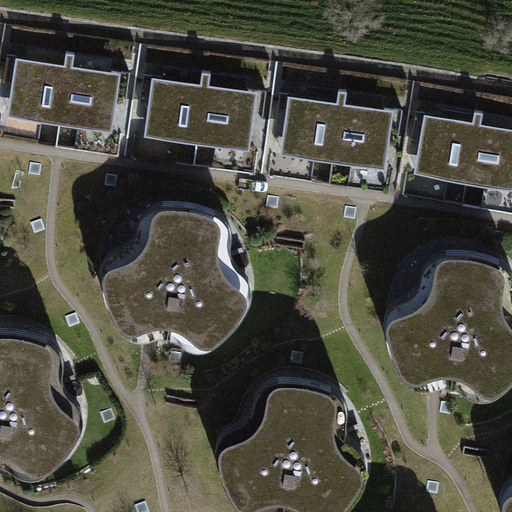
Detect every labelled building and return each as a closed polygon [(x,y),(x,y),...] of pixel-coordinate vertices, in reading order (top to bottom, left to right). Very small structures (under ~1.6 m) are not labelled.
[(127,80),(25,63),(15,120),(117,137),(127,80)] [(262,98),(161,84),(153,139),(254,154),(262,98)] [(399,117),(296,101),(287,156),(390,173),(399,117)] [(134,131),(149,132),(152,104),(136,103),(134,131)] [(511,139),(430,121),(418,175),(511,195),(511,139)] [(405,166),(417,169),(423,138),(410,136),(405,166)] [(103,251),(98,258),(96,272),(98,291),(105,309),(115,325),(125,332),(131,334),(140,334),(149,332),(158,330),(166,331),(173,335),(181,341),(190,345),(200,345),(209,342),(220,335),(234,318),(244,301),(247,287),(246,278),(241,269),(232,261),(227,255),(225,245),(226,236),(227,227),(223,218),(214,208),(198,202),(178,199),(155,199),(144,203),(137,212),(133,223),(131,233),(123,241),(112,246),(103,251)] [(387,303),(382,311),(380,320),(382,333),(386,349),(394,365),(400,375),(406,381),(413,384),(422,385),(430,383),(438,381),(445,381),(454,382),(460,386),(465,391),(476,394),(484,395),(495,392),(507,382),(511,376),(511,296),(511,295),(511,293),(511,274),(508,268),(502,261),(486,253),(470,249),(454,247),(439,249),(431,252),(425,257),(422,265),(420,273),(417,282),(412,288),(408,292),(401,294),(394,298),(387,303)] [(0,460),(6,463),(14,470),(25,474),(36,471),(47,465),(63,451),(76,432),(80,418),(78,406),(75,400),(66,390),(59,383),(59,373),(60,362),(58,353),(54,345),(48,338),(34,332),(16,328),(0,326),(0,460)] [(219,430),(214,436),(212,448),(214,466),(222,487),(231,501),(240,507),(248,511),(258,511),(268,508),(277,507),(286,509),(289,511),(332,511),(343,503),(355,488),(363,473),(364,465),(364,456),(361,449),(355,443),(349,437),(344,430),(342,424),(342,417),(344,408),(343,401),(341,394),(335,387),(320,380),(303,375),(287,373),(271,374),(262,377),(256,384),(253,389),(252,398),(248,407),(242,415),(235,420),(226,424),(219,430)] [(511,511),(511,473),(504,478),(500,484),(498,494),(500,511),(511,511)]
